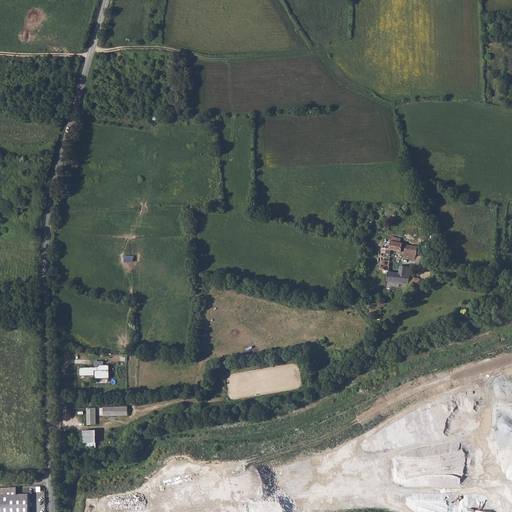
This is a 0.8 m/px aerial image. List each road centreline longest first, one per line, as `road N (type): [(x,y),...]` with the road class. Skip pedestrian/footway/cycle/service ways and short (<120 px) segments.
road 1 (track): [(50,466),(130,457),(145,429),(303,400),(359,365),(511,305)]
road 2 (tertiary): [(50,481),(43,252),(106,0)]
road 3 (track): [(93,46),(171,49),(205,60),(315,53),(350,83)]
